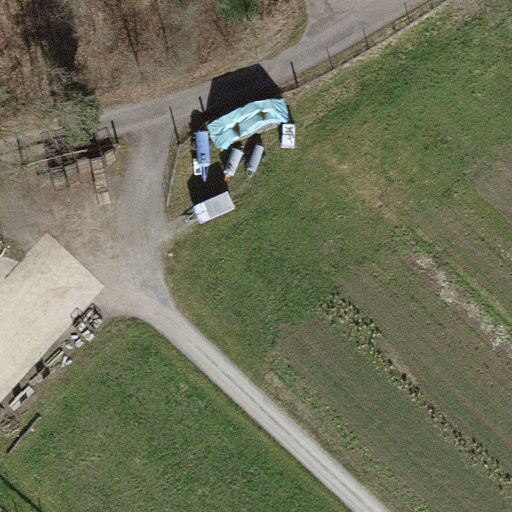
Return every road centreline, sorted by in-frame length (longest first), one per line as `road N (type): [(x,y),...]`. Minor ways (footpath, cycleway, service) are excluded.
road 1 (track): [(31,168),(401,511)]
road 2 (track): [(0,164),(31,168),(362,36),(418,0)]
